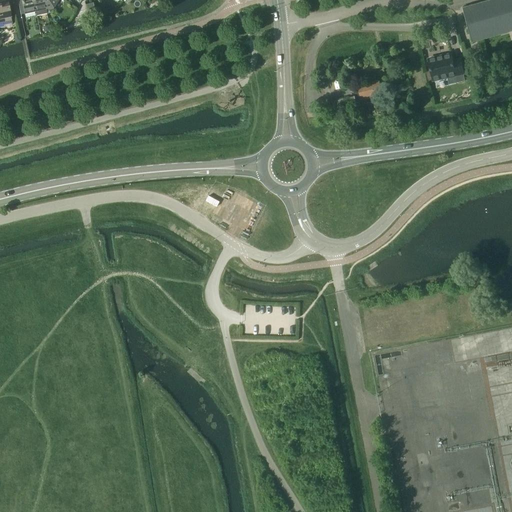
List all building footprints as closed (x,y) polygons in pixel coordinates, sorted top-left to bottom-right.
[(17,0),(20,15),(35,11),(32,0),(17,0)] [(46,11),(43,0),(32,0),(35,11),(36,16),(47,13),(46,11)] [(43,0),(46,11),(53,10),(53,7),(57,0),(43,0)] [(511,0),(487,0),(462,7),(472,42),(511,31),(511,0)] [(0,3),(0,2),(0,23),(11,21),(12,24),(7,1),(7,2),(0,3)] [(428,59),(433,81),(453,76),(455,83),(465,81),(463,74),(464,73),(461,59),(453,61),(451,54),(428,59)] [(361,99),(382,94),(379,81),(358,86),(361,99)] [(332,114),(356,109),(354,97),(329,102),(332,114)]
